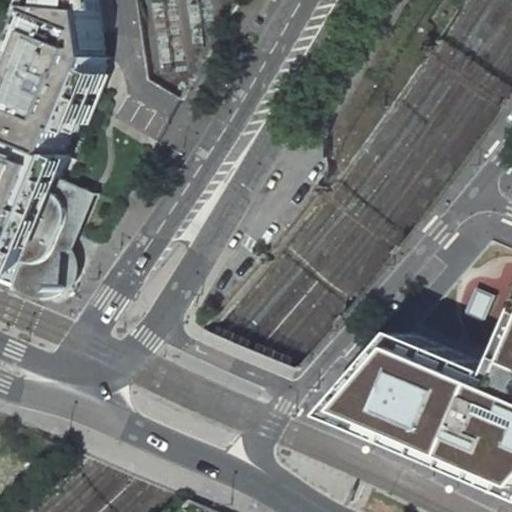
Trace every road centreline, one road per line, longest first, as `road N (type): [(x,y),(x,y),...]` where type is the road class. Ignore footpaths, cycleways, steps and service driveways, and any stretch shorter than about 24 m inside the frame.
road 1 (primary): [(310,0),(244,111),(89,335),(83,372)]
road 2 (primary): [(158,327),(353,0)]
road 3 (residential): [(479,195),(300,393)]
road 4 (primary): [(92,408),(297,497)]
road 5 (residential): [(300,393),(158,327)]
road 6 (residential): [(300,393),(262,446),(297,497)]
